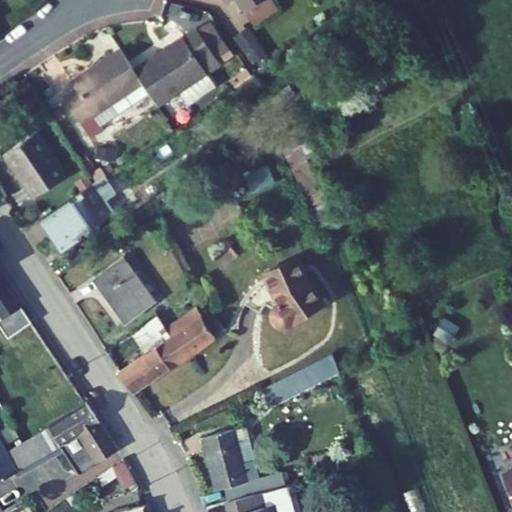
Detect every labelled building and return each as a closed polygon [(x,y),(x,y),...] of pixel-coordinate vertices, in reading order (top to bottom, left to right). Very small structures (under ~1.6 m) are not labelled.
[(193,0),(197,4),(204,0),(213,14),(234,0),(193,0)] [(302,3),(300,0),(280,0),(269,8),(278,20),(302,3)] [(234,37),(254,62),(267,51),(248,27),(234,37)] [(167,31),(104,72),(112,85),(127,109),(176,77),(169,67),(184,58),(167,31)] [(104,72),(90,50),(43,81),(46,86),(32,96),(50,125),(112,85),(104,72)] [(3,134),(0,135),(0,198),(32,179),(3,134)] [(74,175),(12,220),(31,248),(84,210),(77,201),(87,194),(74,175)] [(258,248),(228,262),(224,264),(239,295),(235,296),(232,299),(230,302),(229,308),(230,310),(234,315),(239,318),(249,314),(283,293),(258,248)] [(126,257),(96,276),(128,324),(157,304),(126,257)] [(172,372),(174,370),(232,331),(229,324),(223,328),(219,321),(213,325),(209,319),(213,316),(209,309),(174,332),(177,338),(158,350),(172,372)] [(177,338),(174,332),(164,317),(133,337),(147,359),(123,375),(135,395),(172,372),(158,350),(177,338)] [(225,317),(219,321),(223,328),(229,324),(225,317)] [(290,360),(224,398),(234,415),(299,377),(290,360)] [(89,466),(55,411),(6,440),(25,471),(39,496),(89,466)] [(234,441),(243,439),(239,427),(200,439),(215,488),(224,485),(229,503),(234,502),(269,491),(264,473),(254,476),(246,479),(234,441)] [(254,476),(243,439),(234,441),(246,479),(254,476)] [(0,485),(25,471),(6,440),(0,444),(0,485)] [(511,468),(480,482),(491,511),(508,511),(511,505),(511,504),(511,468)] [(322,473),(292,482),(297,497),(327,487),(322,473)] [(269,491),(234,502),(237,511),(273,511),(272,508),(287,503),(282,486),(269,491)]
